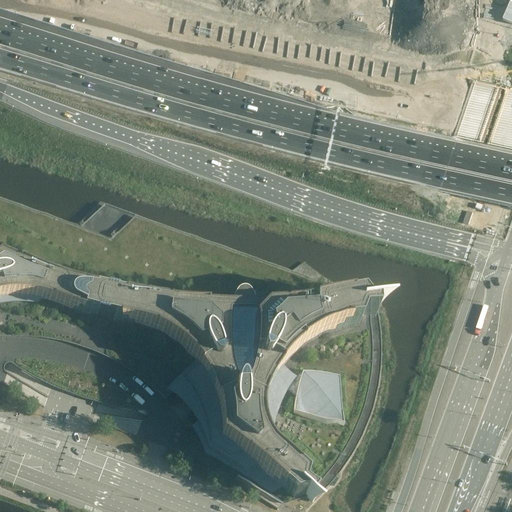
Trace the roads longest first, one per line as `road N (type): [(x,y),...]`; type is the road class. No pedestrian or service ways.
road 1 (motorway): [(0,90),(299,206),(508,256)]
road 2 (motorway): [(0,61),(511,193)]
road 3 (motorway): [(0,28),(511,136)]
road 4 (motorway): [(511,115),(9,0)]
road 5 (primary): [(508,256),(421,511)]
road 6 (primary): [(196,511),(0,437)]
road 7 (primary): [(461,511),(511,372)]
road 8 (primary): [(0,463),(126,511)]
